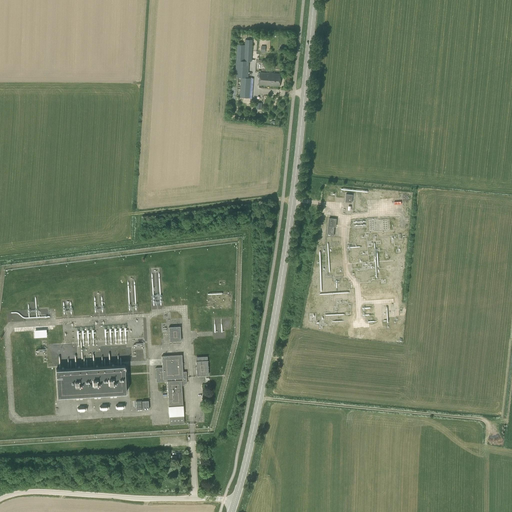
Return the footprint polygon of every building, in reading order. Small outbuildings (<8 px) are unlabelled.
[(252,40),(245,40),(245,45),(237,44),(235,77),(241,77),(239,97),(250,98),(251,78),(248,78),(249,61),(251,61),(252,40)] [(259,84),(275,85),(275,84),(279,85),(280,75),(276,75),(276,74),(260,73),(259,84)] [(329,218),(327,236),(333,236),(334,227),(336,227),(336,218),(329,218)] [(157,302),(158,307),(162,307),(161,293),(152,294),(152,303),(157,302)] [(338,321),(340,314),(331,312),(329,316),(331,317),(331,320),(338,321)] [(180,326),(169,327),(169,341),(181,341),(180,326)] [(33,329),(34,337),(47,336),(47,329),(33,329)] [(168,406),(183,405),(181,383),(187,383),(186,371),(182,372),(181,355),(161,356),(162,367),(155,368),(156,382),(167,381),(168,406)] [(197,375),(208,374),(207,360),(196,361),(196,367),(195,367),(195,369),(196,370),(197,375)] [(57,396),(126,392),(124,365),(56,369),(57,396)] [(183,415),(169,416),(169,424),(184,423),(183,415)]
